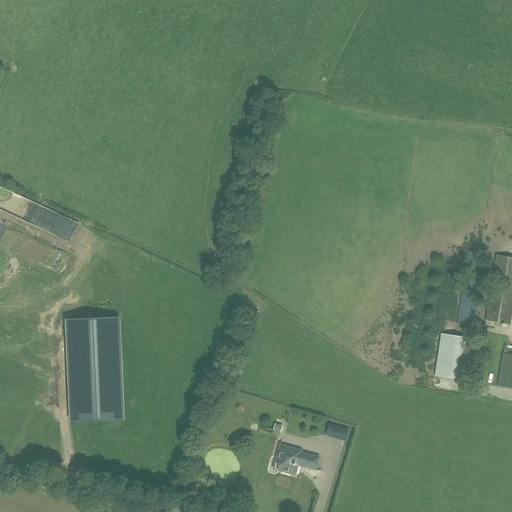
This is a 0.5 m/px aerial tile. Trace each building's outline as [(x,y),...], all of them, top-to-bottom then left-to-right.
[(457,323),(472,325),(483,254),(468,251),(457,323)] [(511,306),(511,258),(496,256),(485,320),(509,324),(511,306)] [(464,380),(470,338),(440,333),(434,375),(464,380)] [(497,381),(511,381),(511,339),(503,340),(503,348),(498,348),(497,381)] [(329,424),(326,434),(345,440),(348,430),(329,424)] [(281,462),(278,471),(295,475),(298,465),(316,470),(319,458),(301,453),(302,451),(280,445),(277,457),(279,461),(281,462)] [(166,498),(164,504),(174,507),(176,501),(166,498)]
